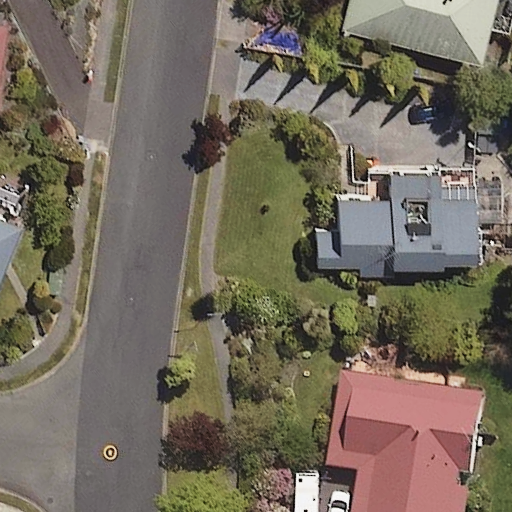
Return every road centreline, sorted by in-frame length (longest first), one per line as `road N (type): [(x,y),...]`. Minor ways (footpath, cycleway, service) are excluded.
road 1 (residential): [(174,0),(128,332),(120,458)]
road 2 (residential): [(0,445),(120,458)]
